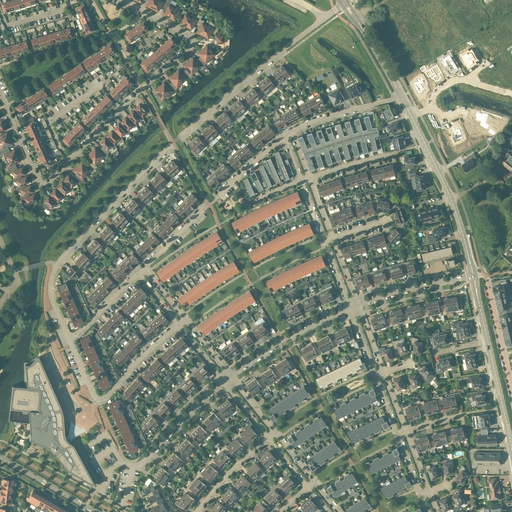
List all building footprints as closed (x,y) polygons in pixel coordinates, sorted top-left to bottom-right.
[(152,8),(156,0),(149,0),(147,5),(146,6),(150,8),(150,7),(152,8)] [(161,6),(163,7),(167,1),(164,0),(160,0),(160,1),(158,0),(156,0),(152,8),(154,9),(153,10),(157,12),(160,6),(161,6)] [(164,14),(163,15),(166,17),(167,16),(169,17),(174,8),(175,6),(176,3),(171,0),(170,0),(167,0),(167,1),(163,7),(166,9),(164,14)] [(78,13),(86,10),(84,5),(76,8),(78,13)] [(178,7),(175,6),(174,8),(169,17),(171,18),(170,19),(174,21),(177,15),(178,15),(180,16),(183,10),(184,8),(182,7),(180,8),(178,7)] [(86,10),(78,13),(80,18),(88,15),(86,10)] [(188,13),(183,10),(180,16),(183,17),(183,18),(180,24),(183,26),(184,25),(186,26),(192,15),(188,13)] [(80,18),(78,19),(80,24),(82,23),(90,20),(91,19),(90,16),(89,16),(88,15),(80,18)] [(197,25),(200,19),(192,15),(186,26),(187,27),(187,28),(190,30),(194,24),(197,25)] [(202,35),(207,26),(204,24),(205,22),(200,19),(197,25),(199,26),(200,27),(197,32),(197,33),(200,35),(200,34),(202,35)] [(90,20),(82,23),(84,28),(92,24),(90,20)] [(207,26),(202,35),(204,36),(204,37),(207,39),(208,38),(210,33),(211,33),(215,34),(216,32),(217,32),(217,33),(218,29),(214,26),(215,25),(210,20),(207,26)] [(143,23),(138,26),(143,33),(148,30),(147,28),(148,27),(148,26),(148,25),(147,25),(147,24),(146,24),(145,24),(144,24),(144,25),(143,23)] [(92,24),(84,28),(87,33),(89,32),(89,33),(90,33),(91,33),(92,33),(92,32),(93,32),(93,31),(92,31),(95,30),(92,24)] [(138,26),(134,29),(139,36),(143,33),(138,26)] [(64,30),(67,38),(72,37),(70,28),(64,30)] [(134,29),(129,32),(134,39),(139,36),(134,29)] [(129,32),(125,35),(126,37),(125,37),(125,38),(125,39),(125,40),(126,40),(127,41),(128,41),(128,40),(130,42),(134,39),(129,32)] [(171,37),(167,41),(172,48),(177,44),(171,37)] [(39,46),(37,38),(31,40),(34,48),(39,46)] [(477,42),(474,45),(478,51),(481,49),(483,52),(489,48),(490,49),(494,47),(494,45),(491,40),(490,40),(489,39),(479,45),(477,42)] [(20,43),(23,51),(28,50),(26,41),(20,43)] [(167,41),(162,45),(168,52),(172,48),(167,41)] [(17,53),(15,45),(9,46),(12,55),(17,53)] [(106,48),(110,55),(115,52),(110,45),(106,48)] [(158,49),(164,55),(168,52),(162,45),(158,49)] [(205,47),(202,49),(211,59),(214,54),(215,55),(219,52),(217,47),(216,47),(215,48),(213,46),(210,49),(207,45),(205,45),(205,47)] [(106,48),(101,51),(106,58),(107,60),(112,57),(111,56),(110,55),(106,48)] [(158,49),(154,53),(159,59),(164,55),(158,49)] [(200,51),(198,51),(198,53),(201,56),(201,57),(198,59),(205,66),(206,67),(206,66),(205,65),(207,63),(206,62),(206,61),(211,59),(202,49),(200,51)] [(467,51),(462,55),(463,57),(462,58),(465,63),(467,63),(469,66),(472,64),(474,62),(473,60),(475,58),(476,59),(475,58),(478,56),(474,50),(472,52),(471,51),(468,53),(467,51)] [(101,51),(97,54),(101,61),(103,63),(107,60),(106,58),(101,51)] [(149,56),(155,63),(159,59),(154,53),(149,56)] [(97,54),(92,57),(97,64),(98,65),(99,65),(99,64),(98,63),(101,61),(97,54)] [(444,67),(447,65),(448,66),(448,65),(452,71),(454,69),(455,70),(458,68),(455,63),(456,63),(454,59),(453,60),(450,54),(444,58),(443,56),(440,59),(444,67)] [(149,56),(145,60),(151,67),(155,63),(149,56)] [(97,64),(92,57),(88,60),(92,67),(94,69),(99,66),(97,64)] [(190,59),(188,61),(196,71),(200,67),(201,67),(201,68),(203,66),(204,67),(205,66),(198,59),(196,61),(195,61),(192,57),(192,58),(191,57),(190,59)] [(88,60),(83,63),(88,70),(89,72),(94,69),(92,67),(88,60)] [(145,60),(141,64),(142,66),(142,67),(141,67),(141,68),(142,68),(142,69),(143,69),(144,69),(145,69),(146,71),(151,67),(145,60)] [(186,63),(183,64),(184,65),(183,65),(186,69),(184,71),(189,78),(190,79),(193,76),(191,74),(196,71),(188,61),(186,63)] [(80,64),(76,67),(81,75),(82,77),(88,73),(82,65),(81,65),(80,64)] [(286,69),(283,66),(282,67),(281,66),(277,68),(286,79),(290,76),(292,74),(293,75),(297,73),(291,65),(286,69)] [(437,65),(425,72),(428,77),(430,76),(432,79),(433,78),(435,82),(437,81),(437,82),(440,80),(440,79),(441,78),(439,74),(442,73),(437,65)] [(76,67),(71,70),(76,78),(81,75),(76,67)] [(342,73),(339,67),(332,71),(336,76),(342,73)] [(274,73),(277,77),(277,78),(275,80),(279,85),(286,79),(277,68),(274,71),(275,72),(274,73)] [(507,69),(502,73),(504,75),(498,79),(501,83),(503,84),(506,82),(507,84),(511,81),(510,79),(511,78),(508,72),(509,72),(507,69)] [(71,70),(67,73),(72,81),(76,78),(71,70)] [(176,72),(174,74),(182,84),(185,79),(186,80),(187,80),(189,78),(184,71),(182,73),(181,73),(178,70),(177,70),(176,72)] [(67,73),(62,76),(67,84),(72,81),(67,73)] [(171,76),(169,76),(169,78),(172,81),(172,82),(170,84),(175,90),(178,88),(178,87),(177,86),(182,84),(174,74),(171,76)] [(124,75),(120,79),(122,81),(128,87),(132,83),(131,82),(131,81),(132,81),(132,80),(131,79),(131,78),(130,78),(129,78),(128,78),(127,77),(126,77),(124,75)] [(62,76),(58,79),(63,87),(67,84),(62,76)] [(418,81),(413,84),(418,93),(419,93),(419,94),(422,92),(423,91),(422,91),(425,89),(422,84),(425,82),(422,76),(417,79),(418,81)] [(272,81),(269,77),(267,78),(266,77),(263,80),(272,91),(279,85),(275,80),(273,81),(272,81)] [(58,79),(53,82),(60,92),(64,89),(63,87),(58,79)] [(259,85),(262,88),(262,89),(260,91),(265,96),(272,91),(263,80),(259,83),(260,84),(259,85)] [(118,85),(124,91),(128,87),(122,81),(118,85)] [(49,85),(52,91),(50,92),(54,97),(56,95),(55,95),(60,92),(53,82),(49,85)] [(162,84),(159,86),(168,96),(171,91),(172,92),(172,93),(175,90),(170,84),(168,86),(167,86),(164,82),(164,83),(162,82),(162,84)] [(359,82),(347,89),(352,98),(364,91),(359,82)] [(336,85),(337,87),(328,93),(329,94),(334,105),(340,102),(344,100),(344,99),(339,90),(342,88),(339,83),(336,85)] [(124,91),(118,85),(114,89),(120,95),(124,91)] [(157,88),(155,89),(155,90),(158,94),(155,96),(161,103),(164,100),(163,100),(163,99),(168,96),(159,86),(157,88)] [(39,92),(43,99),(48,96),(43,89),(39,92)] [(120,95),(114,89),(110,93),(116,99),(120,95)] [(260,91),(258,93),(257,92),(254,89),(253,90),(252,89),(249,91),(258,102),(265,96),(260,91)] [(249,91),(245,94),(246,95),(245,96),(248,100),(248,101),(246,103),(251,108),(258,102),(249,91)] [(39,92),(34,95),(40,104),(45,101),(43,99),(39,92)] [(319,94),(314,97),(320,107),(325,104),(323,100),(324,99),(323,96),(321,97),(319,94)] [(34,95),(30,98),(36,107),(40,104),(34,95)] [(102,100),(108,106),(113,102),(106,96),(102,100)] [(314,97),(309,99),(315,109),(320,107),(314,97)] [(30,98),(25,101),(31,110),(36,107),(30,98)] [(303,99),(297,102),(299,105),(304,115),(310,112),(304,102),(303,99)] [(309,99),(304,102),(310,112),(315,109),(309,99)] [(108,106),(102,100),(98,104),(104,110),(108,106)] [(246,103),(244,104),(243,104),(240,100),(239,101),(238,100),(235,103),(244,114),(248,110),(251,108),(246,103)] [(25,101),(21,104),(25,111),(27,113),(31,110),(25,101)] [(231,108),(234,112),(234,113),(232,115),(237,120),(239,118),(238,116),(242,113),(243,114),(244,114),(235,103),(231,106),(232,107),(231,108)] [(21,104),(16,107),(17,109),(17,110),(16,110),(16,111),(16,112),(17,112),(17,113),(18,113),(19,113),(19,112),(21,114),(25,111),(21,104)] [(104,110),(98,104),(94,108),(100,114),(104,110)] [(137,106),(135,109),(139,112),(142,116),(143,115),(147,114),(151,113),(152,114),(148,106),(147,106),(148,106),(147,107),(146,106),(144,108),(143,108),(142,107),(140,104),(139,105),(138,104),(137,106)] [(381,109),(386,120),(395,116),(391,108),(389,109),(387,104),(377,106),(378,110),(381,109)] [(100,114),(94,108),(90,112),(96,118),(100,114)] [(290,110),(289,110),(295,120),(300,117),(296,109),(291,112),(290,110)] [(289,110),(284,113),(290,123),(295,120),(289,110)] [(131,113),(128,115),(132,119),(135,122),(136,122),(140,120),(140,121),(144,119),(143,115),(142,116),(139,112),(137,114),(136,114),(133,111),(132,111),(131,111),(131,113)] [(96,118),(90,112),(86,116),(92,122),(96,118)] [(224,112),(221,115),(230,126),(235,121),(236,123),(238,121),(237,120),(232,115),(230,116),(229,116),(226,112),(225,113),(224,112)] [(477,112),(476,116),(477,117),(476,119),(481,121),(480,125),(487,129),(489,125),(486,123),(489,114),(484,113),(484,114),(477,112)] [(284,113),(279,116),(285,126),(290,123),(284,113)] [(218,119),(217,120),(220,124),(220,125),(218,127),(223,132),(225,130),(226,131),(231,127),(230,126),(221,115),(217,118),(218,119)] [(368,130),(369,134),(378,131),(377,127),(372,128),(370,121),(375,119),(374,116),(369,117),(369,115),(364,116),(364,118),(365,118),(366,122),(368,130)] [(92,122),(86,116),(82,120),(88,126),(92,122)] [(276,121),(273,123),(276,128),(279,126),(280,128),(285,126),(279,116),(274,119),(276,121)] [(123,120),(121,122),(125,126),(128,129),(133,127),(137,126),(136,122),(135,122),(132,119),(130,121),(129,121),(126,118),(125,118),(124,118),(123,120)] [(359,118),(354,119),(355,121),(356,124),(358,132),(359,136),(369,134),(368,130),(365,130),(363,131),(361,123),(366,122),(365,118),(364,118),(360,119),(359,118)] [(350,120),(345,122),(345,123),(346,123),(347,127),(349,135),(350,139),(359,136),(358,132),(354,133),(352,126),(353,125),(356,124),(355,121),(350,122),(350,120)] [(28,130),(36,127),(33,121),(25,125),(28,130)] [(77,121),(73,125),(75,127),(81,133),(85,129),(79,123),(77,121)] [(398,122),(387,126),(389,132),(391,131),(392,133),(397,131),(396,130),(400,128),(400,127),(400,126),(400,123),(399,123),(398,122)] [(340,123),(335,124),(336,126),(337,130),(339,137),(341,141),(350,139),(349,135),(345,136),(342,128),(344,128),(347,127),(346,123),(345,123),(341,125),(340,123)] [(469,125),(468,123),(464,125),(469,135),(475,132),(476,134),(479,132),(476,127),(473,128),(471,124),(469,125)] [(215,128),(212,125),(211,126),(210,124),(207,127),(216,138),(223,132),(218,127),(216,128),(215,128)] [(268,124),(263,128),(271,137),(275,133),(274,132),(276,130),(273,125),(270,127),(268,124)] [(116,127),(114,129),(118,133),(121,136),(126,134),(130,133),(128,129),(125,126),(123,128),(122,128),(119,125),(118,125),(117,125),(116,127)] [(331,126),(326,127),(326,129),(327,129),(328,133),(330,140),(332,144),(341,141),(339,137),(335,139),(333,131),(337,130),(336,126),(331,128),(331,126)] [(455,127),(451,129),(455,136),(452,137),(455,143),(458,141),(457,140),(463,137),(461,133),(462,133),(460,129),(459,129),(458,126),(455,128),(455,127)] [(30,135),(38,132),(36,127),(28,130),(30,135)] [(81,133),(75,127),(71,131),(77,137),(81,133)] [(204,132),(203,132),(206,136),(206,137),(205,139),(209,144),(212,147),(213,146),(211,143),(215,138),(216,138),(207,127),(203,130),(204,132)] [(263,128),(259,132),(266,140),(271,137),(263,128)] [(321,129),(316,131),(317,132),(319,136),(321,143),(322,147),(332,144),(330,140),(326,141),(323,134),(328,133),(327,129),(326,129),(322,131),(321,129)] [(0,131),(0,141),(9,138),(8,135),(8,133),(7,133),(7,132),(3,134),(2,134),(1,131),(0,131)] [(77,137),(71,131),(67,135),(73,141),(77,137)] [(110,133),(107,136),(111,139),(114,143),(114,142),(119,141),(123,140),(121,136),(118,133),(116,135),(115,135),(112,131),(111,132),(110,131),(110,133)] [(378,131),(369,134),(373,149),(372,149),(373,151),(378,150),(377,148),(382,147),(381,143),(376,144),(375,137),(379,136),(378,131)] [(32,140),(40,137),(38,132),(30,135),(32,140)] [(259,132),(255,135),(262,144),(266,140),(259,132)] [(312,132),(307,134),(308,136),(309,139),(312,146),(313,151),(322,147),(321,143),(316,145),(314,137),(317,137),(319,136),(317,132),(313,134),(312,132)] [(452,146),(454,144),(452,139),(449,141),(445,132),(441,134),(442,135),(438,136),(440,140),(442,144),(444,148),(451,144),(452,146)] [(65,134),(61,138),(62,139),(64,141),(64,142),(64,143),(64,144),(65,144),(65,145),(66,145),(67,145),(67,144),(69,145),(73,141),(67,135),(65,134)] [(369,134),(359,136),(361,141),(363,148),(363,152),(364,154),(369,152),(368,150),(372,149),(373,149),(372,146),(367,147),(366,140),(370,138),(369,134)] [(262,144),(255,135),(250,139),(257,148),(262,144)] [(303,135),(298,137),(304,154),(313,151),(312,146),(307,148),(305,141),(307,140),(309,139),(308,136),(303,137),(303,135)] [(359,136),(350,139),(351,143),(353,151),(354,154),(355,156),(360,155),(359,153),(363,152),(363,148),(358,149),(356,142),(361,141),(359,136)] [(406,147),(405,143),(405,140),(404,140),(403,136),(393,139),(395,150),(406,147)] [(35,146),(43,142),(40,137),(32,140),(35,146)] [(202,150),(209,144),(205,139),(203,140),(202,140),(198,137),(197,138),(196,137),(193,140),(202,150)] [(9,138),(0,141),(0,146),(1,147),(0,148),(0,152),(8,149),(7,146),(8,145),(12,143),(11,143),(12,142),(10,141),(9,138)] [(102,140),(100,143),(104,146),(101,149),(107,154),(109,152),(108,149),(112,148),(116,147),(114,142),(114,143),(111,139),(109,141),(108,141),(105,138),(104,138),(103,138),(102,140)] [(350,139),(341,141),(342,146),(344,153),(346,157),(345,157),(346,159),(351,157),(350,155),(354,154),(353,151),(349,152),(347,145),(351,143),(350,139)] [(193,140),(190,143),(191,144),(190,145),(193,148),(193,149),(191,151),(196,156),(202,150),(193,140)] [(241,147),(248,156),(253,152),(251,150),(253,148),(252,146),(249,144),(248,141),(245,144),(246,145),(242,149),(241,147)] [(341,141),(332,144),(333,149),(335,156),(337,160),(336,160),(337,162),(342,160),(341,158),(345,157),(346,157),(344,153),(340,155),(338,147),(342,146),(341,141)] [(37,151),(45,147),(43,142),(35,146),(37,151)] [(487,142),(476,148),(479,153),(490,147),(487,142)] [(332,144),(322,147),(324,152),(326,159),(328,163),(328,165),(333,163),(332,161),(336,160),(337,160),(335,156),(331,157),(329,150),(332,149),(333,149),(332,144)] [(39,156),(47,153),(45,147),(37,151),(39,156)] [(241,147),(236,151),(244,160),(248,156),(241,147)] [(322,147),(313,151),(315,155),(318,162),(319,166),(319,168),(324,166),(324,164),(328,163),(326,159),(322,160),(320,153),(324,152),(322,147)] [(95,148),(91,152),(101,162),(103,156),(104,157),(105,158),(108,155),(107,154),(101,149),(99,151),(98,151),(95,148)] [(8,149),(0,152),(0,153),(1,156),(3,155),(4,155),(5,161),(17,155),(16,153),(16,150),(15,150),(14,150),(10,152),(10,151),(8,149)] [(236,151),(232,155),(240,163),(244,160),(236,151)] [(266,159),(269,167),(278,163),(283,161),(279,151),(274,153),(276,157),(271,159),(271,157),(266,159)] [(313,151),(304,154),(311,171),(316,169),(315,167),(319,166),(318,162),(313,164),(311,157),(315,155),(313,151)] [(88,163),(94,168),(95,169),(97,167),(96,165),(95,164),(101,162),(91,152),(86,157),(90,160),(90,161),(88,163)] [(511,155),(507,152),(505,155),(507,157),(502,163),(511,171),(511,170),(511,155)] [(42,161),(50,158),(47,153),(39,156),(42,161)] [(466,172),(477,165),(474,161),(477,159),(473,153),(463,159),(465,162),(462,165),(466,172)] [(17,155),(5,161),(8,165),(7,166),(8,169),(16,166),(15,164),(15,163),(19,161),(20,160),(18,158),(17,155)] [(50,158),(42,161),(44,167),(46,166),(47,167),(48,167),(49,167),(49,166),(50,166),(50,165),(50,164),(52,163),(51,161),(56,158),(55,155),(50,158)] [(240,163),(232,155),(228,159),(235,167),(240,163)] [(402,166),(403,170),(410,168),(410,165),(417,164),(415,157),(409,158),(408,156),(404,157),(406,165),(402,166)] [(289,163),(288,159),(283,161),(278,163),(284,178),(285,180),(290,178),(289,176),(294,174),(292,171),(288,173),(285,165),(289,163)] [(171,161),(167,164),(177,174),(184,168),(179,162),(177,164),(176,164),(173,161),(172,162),(171,161)] [(80,164),(77,166),(87,175),(90,170),(91,171),(94,168),(88,163),(86,165),(85,165),(82,162),(81,162),(80,162),(80,164)] [(223,163),(219,167),(226,175),(231,171),(230,170),(231,169),(228,165),(226,166),(223,163)] [(269,167),(273,177),(274,177),(276,182),(275,182),(276,184),(281,182),(280,180),(284,178),(278,163),(269,167)] [(167,173),(166,175),(171,180),(177,174),(167,164),(164,167),(165,168),(164,169),(167,172),(167,173)] [(258,166),(265,181),(267,185),(267,186),(268,187),(272,185),(271,183),(275,182),(276,182),(274,177),(273,177),(269,178),(262,164),(258,166)] [(393,165),(387,166),(390,177),(395,176),(393,165)] [(9,170),(8,171),(11,173),(15,176),(15,177),(20,175),(25,173),(23,170),(23,168),(22,168),(22,167),(18,169),(17,169),(16,166),(8,169),(9,170)] [(75,168),(73,169),(74,170),(73,170),(76,173),(77,174),(75,176),(78,180),(79,179),(80,183),(83,179),(82,177),(87,175),(77,166),(75,168)] [(219,167),(214,171),(222,179),(226,175),(219,167)] [(379,180),(377,169),(371,170),(374,181),(379,180)] [(417,191),(426,189),(423,175),(417,176),(416,175),(418,175),(417,170),(408,172),(409,177),(415,176),(415,177),(414,177),(416,184),(413,184),(414,189),(417,188),(417,191)] [(218,183),(222,179),(214,171),(210,175),(218,183)] [(255,182),(256,185),(256,184),(258,189),(258,190),(259,191),(264,189),(263,187),(267,186),(267,185),(265,181),(261,183),(255,171),(250,173),(255,182)] [(366,171),(361,173),(364,184),(364,182),(369,180),(366,171)] [(157,173),(154,177),(164,187),(171,180),(166,175),(164,177),(163,177),(159,173),(158,174),(157,173)] [(361,173),(356,174),(359,185),(364,184),(361,173)] [(356,174),(351,176),(354,187),(353,185),(358,183),(359,185),(356,174)] [(15,176),(12,180),(15,182),(19,185),(19,186),(24,184),(28,182),(27,179),(27,177),(26,177),(26,176),(22,178),(21,178),(20,175),(15,177),(15,176)] [(66,178),(64,180),(68,184),(71,187),(72,186),(76,185),(77,185),(80,183),(79,179),(78,180),(75,176),(73,179),(72,178),(68,175),(68,176),(67,175),(66,178)] [(218,183),(210,175),(206,179),(208,181),(207,182),(209,185),(210,184),(213,187),(218,183)] [(354,187),(351,176),(345,177),(348,188),(354,187)] [(154,186),(152,188),(158,193),(164,187),(154,177),(151,180),(152,181),(151,182),(154,185),(154,186)] [(248,178),(243,180),(248,190),(247,190),(248,194),(249,194),(250,196),(255,193),(254,191),(258,190),(258,189),(256,184),(256,185),(255,182),(251,184),(248,178)] [(340,179),(335,181),(338,190),(343,188),(340,179)] [(333,191),(338,190),(335,181),(330,183),(334,193),(333,191)] [(60,185),(57,187),(61,191),(65,194),(65,193),(70,192),(73,190),(72,186),(71,187),(68,184),(66,186),(65,186),(62,183),(61,183),(60,182),(60,185)] [(330,183),(325,184),(328,195),(334,193),(330,183)] [(19,185),(16,189),(19,191),(23,194),(23,195),(28,193),(32,191),(31,188),(31,186),(30,186),(30,185),(26,187),(25,187),(24,184),(19,186),(19,185)] [(328,195),(325,184),(319,186),(321,190),(319,191),(320,194),(322,194),(323,197),(328,195)] [(144,186),(141,189),(151,200),(158,193),(152,188),(151,190),(150,190),(146,186),(145,187),(144,186)] [(139,194),(138,195),(141,198),(141,199),(140,201),(145,206),(151,200),(141,189),(138,193),(139,194)] [(53,192),(51,194),(54,198),(58,201),(58,200),(63,199),(67,197),(65,193),(65,194),(61,191),(59,193),(58,193),(55,190),(54,190),(53,192)] [(23,194),(20,198),(23,200),(27,203),(27,204),(28,203),(33,207),(36,203),(35,200),(36,200),(35,197),(35,194),(34,194),(30,196),(29,195),(28,193),(23,195),(23,194)] [(302,196),(300,197),(298,193),(295,194),(295,193),(293,194),(293,195),(292,195),(296,204),(304,201),(302,196)] [(189,198),(195,205),(199,201),(196,198),(197,196),(195,194),(193,195),(193,194),(189,198)] [(290,206),(296,204),(292,195),(290,196),(290,195),(288,196),(288,197),(287,197),(290,206)] [(45,202),(43,204),(45,209),(50,207),(51,208),(52,208),(56,206),(60,204),(58,200),(58,201),(54,198),(52,200),(51,200),(48,197),(47,197),(46,199),(44,201),(45,202)] [(183,201),(191,209),(195,205),(189,198),(187,197),(183,201)] [(282,199),(286,208),(290,206),(287,197),(285,198),(285,197),(283,198),(283,199),(282,199)] [(372,200),(371,200),(374,209),(377,207),(383,208),(384,197),(384,199),(379,198),(372,201),(372,200)] [(390,198),(384,197),(383,208),(389,209),(391,211),(396,204),(390,200),(390,198)] [(131,199),(128,203),(138,212),(137,211),(141,207),(142,208),(145,206),(140,201),(138,203),(137,203),(133,199),(132,200),(131,199)] [(281,210),(286,208),(282,199),(280,200),(280,199),(278,200),(278,201),(277,202),(281,210)] [(371,200),(366,202),(369,213),(375,211),(374,209),(371,200)] [(179,205),(187,213),(191,209),(183,201),(179,205)] [(276,213),(281,210),(277,202),(275,202),(273,203),(272,204),(276,213)] [(361,203),(361,204),(364,214),(369,213),(366,202),(367,204),(362,205),(361,203)] [(396,204),(391,211),(393,212),(395,218),(403,215),(402,209),(398,206),(398,205),(398,202),(396,204)] [(128,203),(125,206),(126,207),(125,208),(128,211),(129,212),(127,214),(132,219),(133,220),(134,219),(133,218),(138,212),(128,203)] [(271,215),(276,213),(272,204),(270,205),(270,204),(268,205),(268,206),(266,206),(271,215)] [(364,214),(361,204),(356,205),(359,216),(364,214)] [(179,205),(175,209),(182,217),(187,213),(179,205)] [(266,217),(271,215),(266,206),(265,207),(265,206),(263,207),(263,208),(262,209),(266,217)] [(422,220),(441,216),(438,206),(420,211),(422,220)] [(350,207),(345,209),(349,219),(354,217),(350,207)] [(261,220),(266,217),(262,209),(260,209),(258,210),(257,211),(261,220)] [(344,221),(349,219),(345,209),(346,210),(341,212),(340,210),(344,221)] [(340,210),(335,212),(339,223),(344,221),(340,210)] [(256,222),(261,220),(257,211),(255,212),(255,211),(253,212),(253,213),(252,213),(256,222)] [(339,223),(335,212),(330,214),(331,217),(329,217),(330,221),(332,220),(333,225),(339,223)] [(118,213),(115,216),(126,226),(132,219),(127,214),(125,216),(124,216),(121,213),(119,214),(118,213)] [(179,221),(171,213),(167,217),(175,225),(179,221)] [(251,224),(256,222),(252,213),(251,214),(250,213),(248,215),(247,216),(251,224)] [(405,220),(403,215),(395,218),(397,223),(396,226),(404,227),(405,220)] [(116,226),(114,227),(120,232),(126,226),(115,216),(112,219),(113,220),(112,221),(116,225),(116,226)] [(247,227),(251,224),(247,216),(246,217),(245,216),(243,217),(243,218),(242,219),(247,227)] [(171,229),(175,225),(167,217),(168,218),(164,222),(171,229)] [(239,220),(238,221),(242,229),(247,227),(242,219),(241,219),(240,219),(238,220),(239,220)] [(233,229),(235,233),(242,229),(238,221),(236,222),(236,221),(233,222),(234,223),(233,224),(235,228),(233,229)] [(159,225),(166,233),(171,229),(164,222),(160,226),(159,225)] [(307,235),(313,232),(311,228),(314,227),(312,222),(304,226),(307,235)] [(162,237),(166,233),(159,225),(154,229),(162,237)] [(106,226),(103,229),(113,239),(120,232),(114,227),(113,229),(111,229),(108,226),(107,227),(106,226)] [(304,226),(299,228),(302,237),(307,235),(304,226)] [(402,235),(404,227),(396,226),(395,228),(391,232),(398,239),(402,235)] [(447,234),(448,233),(447,230),(446,230),(445,227),(433,230),(434,234),(427,236),(428,243),(438,241),(437,237),(447,234)] [(302,237),(299,228),(293,230),(297,239),(302,237)] [(103,229),(100,233),(101,234),(100,235),(103,238),(103,239),(102,241),(107,246),(113,239),(103,229)] [(293,230),(288,233),(292,241),(297,239),(293,230)] [(159,240),(156,237),(151,232),(147,237),(148,238),(155,245),(158,241),(159,240)] [(394,243),(398,239),(391,232),(388,236),(385,237),(384,237),(387,245),(394,243)] [(219,237),(217,233),(216,233),(215,233),(213,234),(214,235),(211,236),(216,244),(223,240),(221,236),(219,237)] [(292,241),(288,233),(284,235),(288,243),(292,241)] [(209,237),(207,239),(211,247),(216,244),(211,236),(211,235),(209,237)] [(284,235),(279,237),(283,246),(288,243),(284,235)] [(384,235),(378,237),(382,247),(387,246),(387,245),(384,237),(385,237),(384,235)] [(283,246),(279,237),(274,239),(278,248),(283,246)] [(376,249),(382,247),(378,237),(373,238),(376,249)] [(155,245),(148,238),(144,242),(150,249),(155,245)] [(211,247),(207,239),(206,239),(206,238),(204,240),(202,242),(207,250),(211,247)] [(376,249),(373,238),(368,240),(370,249),(376,247),(376,249)] [(93,239),(90,243),(101,253),(107,246),(102,241),(100,243),(99,243),(95,239),(94,240),(93,239)] [(274,239),(268,242),(273,251),(278,248),(274,239)] [(200,243),(197,245),(202,253),(207,250),(202,242),(201,241),(199,243),(200,243)] [(363,241),(358,243),(361,254),(367,252),(363,241)] [(150,249),(144,242),(140,246),(146,252),(150,249)] [(273,251),(268,242),(264,245),(268,253),(273,251)] [(90,243),(87,246),(88,247),(87,248),(91,251),(91,252),(89,254),(95,259),(101,253),(90,243)] [(358,243),(353,245),(356,253),(361,252),(361,254),(358,243)] [(202,253),(197,245),(197,244),(195,245),(195,246),(193,248),(198,256),(202,253)] [(264,245),(259,247),(263,255),(268,253),(264,245)] [(353,245),(348,246),(351,257),(351,255),(356,253),(353,245)] [(146,252),(140,246),(136,250),(142,257),(146,252)] [(344,253),(342,253),(343,256),(345,256),(346,259),(351,257),(348,246),(342,248),(344,253)] [(191,249),(188,251),(193,259),(198,256),(193,248),(192,247),(190,248),(191,249)] [(263,255),(259,247),(254,250),(258,258),(263,255)] [(189,262),(193,259),(188,251),(187,250),(185,252),(186,252),(183,254),(189,262)] [(247,253),(249,258),(252,256),(254,260),(258,258),(254,250),(247,253)] [(425,252),(422,253),(423,261),(430,260),(428,252),(427,250),(424,251),(425,252)] [(81,253),(78,257),(89,266),(95,259),(89,254),(88,256),(87,256),(83,253),(82,254),(81,253)] [(127,256),(135,264),(139,260),(132,253),(128,257),(127,256)] [(181,255),(179,257),(185,265),(189,262),(183,254),(183,253),(181,255)] [(135,264),(127,256),(123,260),(130,268),(135,264)] [(180,268),(185,265),(179,257),(178,256),(176,258),(177,258),(174,260),(180,268)] [(320,267),(328,264),(326,260),(324,261),(322,256),(316,259),(320,267)] [(78,257),(75,260),(76,261),(75,262),(79,265),(79,266),(77,268),(83,273),(89,266),(78,257)] [(456,265),(454,258),(445,261),(445,264),(447,263),(447,267),(456,265)] [(316,259),(311,261),(315,269),(320,267),(316,259)] [(126,272),(130,268),(123,260),(119,264),(126,272)] [(172,262),(170,263),(176,271),(180,268),(174,260),(172,261),(172,262)] [(232,262),(228,264),(233,272),(238,270),(235,266),(237,264),(235,260),(232,262)] [(413,260),(403,262),(405,268),(408,267),(409,274),(411,273),(411,275),(415,274),(415,272),(416,272),(415,269),(416,269),(415,265),(414,265),(413,260)] [(306,263),(310,272),(315,269),(311,261),(306,263)] [(398,278),(402,277),(402,275),(404,275),(402,269),(405,268),(403,262),(395,265),(398,277),(398,278)] [(171,274),(176,271),(170,263),(169,263),(167,264),(168,265),(166,266),(171,274)] [(306,263),(301,265),(305,274),(310,272),(306,263)] [(119,264),(114,268),(122,276),(126,272),(119,264)] [(223,267),(228,275),(233,272),(228,264),(228,265),(226,266),(223,267)] [(296,268),(300,276),(305,274),(301,265),(296,268)] [(389,266),(386,267),(388,273),(391,272),(393,278),(394,278),(394,279),(398,278),(398,277),(395,265),(389,266)] [(163,268),(161,270),(167,277),(171,274),(166,266),(165,267),(165,266),(163,267),(163,268)] [(76,280),(83,273),(77,268),(76,270),(75,270),(71,267),(70,268),(69,267),(66,270),(67,271),(76,280)] [(221,269),(219,270),(224,278),(228,275),(223,267),(221,269)] [(386,267),(378,270),(382,283),(386,281),(385,280),(387,280),(385,274),(388,273),(386,267)] [(114,268),(110,272),(118,280),(122,276),(114,268)] [(296,268),(291,270),(295,279),(300,276),(296,268)] [(160,277),(158,278),(161,282),(167,277),(161,270),(161,269),(159,271),(157,273),(160,277)] [(216,272),(214,273),(219,281),(224,278),(219,270),(218,270),(216,272)] [(286,273),(290,281),(295,279),(291,270),(286,273)] [(371,278),(374,277),(376,283),(377,283),(378,284),(382,283),(378,270),(369,272),(371,278)] [(369,272),(366,273),(361,275),(365,287),(369,285),(370,285),(368,279),(371,278),(369,272)] [(211,275),(209,276),(215,284),(219,281),(214,273),(213,274),(211,275)] [(286,273),(281,275),(285,283),(290,281),(286,273)] [(281,286),(285,283),(281,275),(276,277),(281,286)] [(361,275),(353,278),(355,284),(357,283),(360,289),(361,288),(361,289),(365,288),(365,287),(361,275)] [(107,276),(103,280),(110,288),(115,284),(114,284),(116,282),(113,279),(111,280),(107,276)] [(207,278),(205,279),(210,287),(215,284),(209,276),(209,277),(207,278)] [(276,277),(271,280),(276,288),(281,286),(276,277)] [(202,281),(200,282),(206,290),(210,287),(205,279),(204,280),(202,281)] [(110,288),(103,280),(98,284),(106,292),(110,288)] [(267,282),(269,287),(267,288),(269,292),(276,288),(271,280),(267,282)] [(67,281),(57,286),(59,291),(69,287),(67,281)] [(507,284),(506,281),(500,282),(501,285),(494,287),(495,293),(506,290),(505,285),(507,284)] [(198,284),(196,286),(201,293),(206,290),(200,282),(200,283),(198,284)] [(106,292),(98,284),(94,288),(102,296),(106,292)] [(193,287),(191,289),(197,296),(201,293),(196,286),(195,286),(193,287)] [(332,286),(323,290),(329,302),(333,301),(332,299),(334,299),(331,293),(334,292),(332,286)] [(69,287),(59,291),(61,296),(70,292),(68,288),(69,287)] [(102,296),(94,288),(90,292),(98,300),(102,296)] [(137,292),(145,300),(149,296),(146,294),(148,292),(145,290),(144,291),(141,288),(137,292)] [(189,291),(187,292),(192,300),(197,296),(191,289),(189,291)] [(323,290),(318,292),(315,293),(318,299),(321,297),(323,303),(324,303),(325,304),(329,302),(323,290)] [(495,293),(497,298),(508,296),(508,295),(507,296),(506,290),(495,293)] [(70,292),(61,296),(63,301),(72,297),(70,292)] [(91,301),(94,304),(98,300),(90,292),(86,296),(88,298),(87,300),(89,302),(91,301)] [(133,296),(141,304),(145,300),(137,292),(133,296)] [(188,303),(192,300),(187,292),(182,295),(188,303)] [(254,295),(253,296),(250,292),(245,295),(250,303),(257,299),(254,295)] [(312,295),(307,297),(313,308),(313,310),(317,308),(317,306),(318,306),(315,300),(318,299),(315,293),(312,295)] [(179,297),(176,300),(179,304),(181,302),(184,306),(188,303),(182,295),(179,297)] [(245,295),(240,298),(245,306),(250,303),(245,295)] [(129,300),(137,308),(141,304),(133,296),(129,300)] [(450,297),(453,311),(462,310),(461,304),(458,304),(457,298),(456,298),(456,296),(450,297)] [(509,298),(508,296),(497,298),(498,304),(510,301),(509,298)] [(74,302),(72,297),(63,301),(65,306),(74,302)] [(302,300),(299,301),(302,306),(305,305),(307,311),(309,310),(313,308),(307,297),(302,300)] [(445,306),(442,307),(444,315),(447,314),(447,312),(453,311),(450,297),(445,298),(445,300),(444,300),(445,306)] [(241,309),(245,306),(240,298),(235,301),(241,309)] [(125,303),(133,311),(137,308),(129,300),(125,303)] [(437,300),(432,301),(434,313),(434,315),(440,313),(441,315),(444,315),(442,307),(439,307),(438,301),(437,302),(437,300)] [(235,301),(230,304),(236,312),(241,309),(235,301)] [(299,301),(296,302),(291,305),(298,317),(301,315),(301,314),(302,313),(299,308),(302,306),(299,301)] [(428,314),(434,313),(432,301),(426,302),(427,304),(426,304),(427,310),(424,310),(425,317),(429,316),(428,314)] [(511,306),(509,307),(507,302),(510,301),(498,304),(499,310),(506,308),(507,311),(511,310),(511,306)] [(74,302),(65,306),(68,311),(76,307),(74,302)] [(122,308),(121,309),(123,312),(125,311),(129,315),(133,311),(125,303),(121,307),(122,308)] [(231,315),(236,312),(230,304),(226,307),(231,315)] [(418,304),(413,305),(417,319),(425,317),(424,310),(421,311),(420,305),(419,306),(418,304)] [(291,305),(284,309),(286,314),(289,313),(292,318),(293,318),(294,319),(298,317),(291,305)] [(411,320),(417,319),(413,305),(408,306),(408,308),(409,314),(406,315),(408,323),(411,322),(411,320)] [(78,312),(76,307),(68,311),(70,316),(78,312)] [(226,307),(222,310),(227,318),(231,315),(226,307)] [(400,308),(395,310),(399,324),(405,322),(405,324),(408,323),(406,315),(403,316),(401,310),(400,310),(400,308)] [(223,321),(227,318),(222,310),(217,313),(223,321)] [(390,326),(399,324),(395,310),(390,311),(390,313),(389,314),(391,319),(388,320),(390,326)] [(511,310),(507,311),(508,314),(501,316),(502,322),(511,319),(511,316),(511,314),(511,313),(511,310)] [(114,315),(120,321),(124,317),(118,311),(114,315)] [(78,312),(70,316),(72,321),(81,317),(78,312)] [(161,312),(156,316),(164,324),(168,321),(165,317),(166,316),(164,313),(163,315),(161,312)] [(217,313),(212,316),(218,324),(223,321),(217,313)] [(382,314),(377,316),(381,327),(386,326),(387,327),(390,326),(388,320),(385,321),(383,315),(382,316),(382,314)] [(116,325),(120,321),(114,315),(110,318),(118,326),(116,325)] [(156,316),(152,319),(160,328),(164,324),(156,316)] [(213,328),(218,324),(212,316),(208,320),(213,328)] [(375,329),(381,327),(377,316),(372,317),(372,319),(371,319),(373,325),(370,326),(373,332),(376,331),(375,329)] [(83,322),(81,317),(72,321),(74,326),(83,322)] [(114,330),(118,326),(110,318),(106,322),(114,330)] [(152,319),(148,323),(156,331),(160,328),(152,319)] [(511,319),(502,322),(503,328),(511,325),(511,319)] [(208,320),(204,323),(209,330),(213,328),(208,320)] [(267,333),(268,332),(265,327),(268,325),(265,320),(257,325),(264,335),(267,333)] [(456,332),(469,329),(468,322),(462,324),(461,321),(453,323),(454,328),(456,328),(457,331),(456,332)] [(102,326),(110,334),(114,330),(106,322),(102,326)] [(144,326),(152,335),(156,331),(148,323),(149,325),(146,328),(144,326)] [(202,330),(201,331),(204,335),(209,330),(204,323),(200,326),(202,330)] [(255,333),(259,338),(260,337),(261,338),(264,336),(264,335),(257,325),(250,329),(253,334),(255,333)] [(504,333),(511,331),(511,325),(503,328),(504,333)] [(106,338),(110,334),(102,326),(98,330),(106,338)] [(147,339),(152,335),(144,326),(140,330),(147,339)] [(346,330),(345,328),(340,330),(345,341),(351,339),(352,342),(355,341),(352,334),(349,335),(347,329),(346,330)] [(242,334),(250,346),(253,343),(252,342),(254,341),(250,336),(253,334),(250,329),(242,334)] [(469,329),(456,332),(458,341),(467,339),(467,336),(471,336),(469,329)] [(338,340),(335,341),(337,347),(340,345),(340,344),(345,341),(340,330),(335,332),(336,334),(335,334),(338,340)] [(444,334),(440,335),(442,345),(449,344),(447,338),(450,337),(449,330),(443,331),(444,334)] [(435,346),(442,345),(440,335),(436,336),(435,333),(429,334),(431,343),(434,342),(435,346)] [(235,336),(233,337),(235,339),(238,344),(241,342),(244,348),(246,347),(246,348),(250,346),(242,334),(238,337),(236,338),(235,336)] [(82,344),(91,340),(88,335),(80,339),(82,344)] [(140,346),(144,342),(137,335),(133,339),(140,346)] [(328,335),(323,338),(328,349),(329,351),(335,348),(335,350),(338,348),(337,347),(335,341),(332,342),(329,337),(328,335)] [(422,346),(423,342),(417,342),(418,339),(412,337),(411,344),(414,345),(413,352),(421,353),(421,346),(422,346)] [(185,340),(184,341),(181,338),(177,341),(184,350),(188,346),(186,344),(188,343),(185,340)] [(323,352),(328,349),(323,338),(318,340),(319,342),(318,342),(321,348),(318,349),(321,355),(324,353),(323,352)] [(128,341),(136,350),(140,346),(133,339),(129,343),(128,341)] [(238,344),(235,339),(228,344),(236,356),(239,353),(238,352),(239,351),(236,346),(238,344)] [(93,345),(91,340),(82,344),(84,349),(93,345)] [(401,354),(408,352),(405,345),(406,345),(404,341),(399,343),(398,340),(392,342),(395,348),(398,347),(401,354)] [(124,345),(132,353),(136,350),(128,341),(124,345)] [(177,341),(173,345),(180,354),(184,350),(177,341)] [(221,350),(218,352),(221,356),(224,354),(226,353),(230,358),(231,357),(232,358),(236,356),(228,344),(227,345),(225,347),(220,350),(221,350)] [(311,344),(306,346),(313,359),(318,356),(319,358),(322,356),(321,355),(318,349),(315,351),(313,345),(312,346),(311,344)] [(95,350),(93,345),(84,349),(86,354),(95,350)] [(120,349),(128,357),(132,353),(124,345),(125,347),(122,350),(120,349)] [(176,357),(180,354),(173,345),(169,349),(176,357)] [(306,346),(301,349),(302,351),(301,351),(304,356),(302,358),(305,365),(306,364),(307,365),(309,364),(308,363),(307,362),(313,359),(306,346)] [(386,361),(393,358),(391,352),(392,352),(390,348),(385,350),(384,347),(378,348),(381,355),(384,354),(386,361)] [(116,353),(124,361),(128,357),(120,349),(116,353)] [(169,349),(164,352),(172,361),(176,357),(169,349)] [(97,355),(95,350),(86,354),(88,359),(97,355)] [(172,361),(164,352),(160,356),(168,364),(172,361)] [(465,359),(466,363),(476,360),(475,354),(469,355),(468,352),(461,354),(462,359),(465,359)] [(119,364),(120,365),(124,361),(116,353),(112,357),(117,361),(116,363),(118,365),(119,364)] [(99,360),(97,355),(88,359),(91,364),(99,360)] [(451,356),(445,357),(447,368),(451,367),(452,370),(457,368),(456,361),(453,362),(451,356)] [(60,406),(59,405),(38,357),(35,361),(30,364),(26,364),(27,387),(13,386),(9,421),(30,423),(31,436),(29,439),(48,447),(67,469),(95,485),(74,447),(73,446),(72,445),(72,444),(71,444),(70,443),(69,443),(64,441),(62,414),(62,412),(61,411),(61,409),(60,408),(60,406)] [(355,359),(359,369),(362,367),(362,369),(366,367),(364,362),(363,363),(360,357),(355,359)] [(438,359),(439,362),(436,362),(438,373),(444,371),(443,369),(447,368),(445,357),(438,359)] [(286,360),(285,358),(281,361),(287,372),(288,373),(293,370),(294,372),(297,370),(293,363),(290,365),(287,360),(286,360)] [(153,363),(160,371),(161,371),(159,370),(163,366),(157,359),(153,363)] [(359,369),(355,359),(350,362),(355,372),(357,371),(357,370),(359,369)] [(102,365),(99,360),(91,364),(93,369),(102,365)] [(473,371),(472,368),(478,367),(476,360),(466,363),(468,369),(466,370),(467,373),(473,371)] [(278,373),(281,378),(284,376),(283,375),(287,372),(281,361),(277,364),(278,365),(277,366),(280,371),(278,373)] [(355,372),(350,362),(345,364),(350,373),(352,372),(353,373),(355,372)] [(157,375),(160,371),(153,363),(149,367),(157,375)] [(201,365),(197,368),(205,378),(208,375),(209,374),(205,369),(208,367),(204,363),(201,365)] [(350,373),(345,364),(340,366),(345,377),(348,376),(347,374),(350,373)] [(104,370),(102,365),(93,369),(95,374),(104,370)] [(345,377),(340,366),(337,368),(335,369),(340,378),(342,377),(343,378),(345,377)] [(427,384),(429,381),(431,379),(429,377),(433,373),(430,370),(430,371),(425,366),(419,370),(425,376),(422,378),(427,384)] [(145,370),(153,379),(153,378),(151,377),(155,374),(156,375),(157,375),(149,367),(145,370)] [(194,379),(194,378),(197,377),(201,381),(202,380),(203,381),(206,379),(205,378),(197,368),(190,374),(194,379)] [(273,381),(272,381),(273,383),(281,378),(278,373),(275,374),(272,369),(271,370),(270,368),(266,371),(273,381)] [(340,378),(335,369),(330,371),(336,382),(338,381),(337,379),(340,378)] [(106,375),(104,370),(95,374),(97,379),(106,375)] [(149,383),(153,379),(145,370),(141,374),(149,383)] [(266,371),(261,374),(263,375),(262,376),(265,381),(263,383),(266,388),(267,389),(270,387),(274,384),(273,383),(272,381),(273,381),(266,371)] [(336,382),(330,371),(326,373),(330,383),(332,381),(333,383),(336,382)] [(330,383),(326,373),(321,376),(326,386),(328,385),(327,384),(330,383)] [(184,380),(192,389),(195,386),(196,385),(192,381),(194,379),(190,374),(188,376),(189,378),(188,379),(185,381),(184,380)] [(412,392),(414,390),(417,389),(416,386),(421,384),(419,380),(418,381),(416,374),(409,377),(412,384),(409,385),(412,392)] [(108,380),(106,375),(97,379),(99,384),(108,380)] [(326,386),(321,376),(316,378),(320,387),(323,386),(323,387),(326,386)] [(479,388),(483,387),(481,377),(476,379),(475,376),(468,377),(469,383),(472,382),(473,386),(479,385),(479,388)] [(396,395),(399,393),(401,392),(400,389),(405,387),(404,383),(403,383),(400,377),(394,380),(396,387),(393,388),(396,395)] [(137,378),(134,382),(142,390),(146,385),(137,378)] [(266,388),(263,383),(260,384),(257,379),(256,380),(255,378),(251,381),(258,391),(263,388),(264,390),(266,388)] [(110,385),(108,380),(99,384),(102,389),(110,385)] [(184,380),(177,386),(181,390),(183,388),(188,393),(189,392),(190,393),(193,390),(192,389),(184,380)] [(258,391),(251,381),(247,384),(248,386),(247,386),(253,395),(258,391)] [(138,394),(142,390),(134,382),(130,386),(138,394)] [(304,385),(299,388),(305,397),(307,395),(308,397),(310,395),(308,391),(310,390),(308,386),(305,387),(304,385)] [(134,397),(138,394),(130,386),(126,390),(134,397)] [(171,392),(180,402),(183,399),(182,398),(183,397),(179,393),(181,390),(177,386),(171,392)] [(305,397),(299,388),(295,391),(301,401),(303,400),(303,398),(305,397)] [(370,391),(368,393),(372,402),(377,399),(375,394),(376,393),(373,388),(370,390),(370,391)] [(131,402),(134,397),(126,390),(122,394),(131,402)] [(301,401),(295,391),(290,394),(296,403),(298,401),(299,403),(301,401)] [(171,392),(164,399),(169,403),(171,401),(175,405),(176,404),(177,405),(180,402),(171,392)] [(457,392),(454,393),(448,395),(448,396),(451,408),(456,407),(456,405),(457,405),(456,399),(459,399),(457,392)] [(479,392),(471,393),(473,400),(476,400),(477,404),(483,403),(483,405),(487,404),(485,395),(480,396),(479,392)] [(367,404),(372,402),(368,393),(365,394),(365,393),(362,394),(367,404)] [(296,403),(290,394),(286,397),(292,407),(295,406),(294,404),(296,403)] [(358,397),(362,407),(367,404),(362,394),(360,395),(361,396),(358,397)] [(439,397),(440,403),(443,402),(445,408),(446,408),(446,410),(451,408),(448,396),(443,398),(442,396),(439,397)] [(292,407),(286,397),(281,400),(287,409),(289,407),(290,409),(292,407)] [(358,409),(362,407),(358,397),(356,399),(355,397),(352,398),(358,409)] [(436,399),(430,401),(433,413),(438,412),(438,410),(439,409),(437,404),(440,403),(439,397),(435,398),(436,399)] [(348,402),(353,411),(358,409),(352,398),(350,400),(351,401),(348,402)] [(108,403),(110,408),(119,404),(117,399),(108,403)] [(158,405),(167,413),(168,414),(171,411),(170,410),(171,409),(166,405),(169,403),(164,399),(158,405)] [(227,400),(223,403),(232,414),(237,410),(238,412),(241,410),(235,403),(233,405),(229,401),(228,401),(227,400)] [(287,409),(281,400),(277,403),(283,413),(286,412),(285,410),(287,409)] [(420,402),(420,400),(416,401),(417,405),(412,406),(411,405),(415,418),(420,417),(420,415),(421,414),(419,409),(422,408),(420,402)] [(424,401),(420,402),(422,408),(425,407),(427,413),(428,412),(428,414),(433,413),(430,401),(424,402),(424,401)] [(348,414),(353,411),(348,402),(346,403),(345,402),(343,403),(348,414)] [(228,418),(232,414),(223,403),(219,407),(220,408),(220,409),(224,414),(221,416),(225,420),(227,422),(229,419),(228,418)] [(283,413),(277,403),(272,406),(278,415),(280,413),(281,415),(283,413)] [(339,407),(343,416),(348,414),(343,403),(340,404),(341,406),(339,407)] [(121,409),(119,404),(110,408),(112,413),(121,409)] [(156,415),(159,413),(163,417),(165,415),(167,413),(158,405),(152,411),(156,415)] [(415,418),(411,405),(402,408),(404,413),(407,412),(409,418),(410,418),(410,420),(415,418)] [(278,415),(272,406),(268,410),(271,415),(270,416),(273,420),(277,418),(276,416),(278,415)] [(338,419),(343,416),(339,407),(336,408),(335,407),(333,408),(338,419)] [(123,414),(121,409),(112,413),(114,418),(123,414)] [(152,411),(146,418),(156,427),(159,424),(158,423),(159,422),(154,418),(156,415),(152,411)] [(213,412),(209,416),(217,425),(222,421),(223,422),(225,420),(221,416),(219,418),(215,413),(214,414),(213,412)] [(125,419),(123,414),(114,418),(117,423),(125,419)] [(475,415),(472,416),(473,419),(476,418),(476,422),(473,422),(474,428),(477,428),(490,426),(488,414),(475,415)] [(213,429),(217,425),(209,416),(205,420),(206,421),(206,422),(210,426),(208,428),(212,433),(214,431),(213,429)] [(316,418),(322,428),(327,425),(321,416),(319,418),(318,417),(316,418)] [(377,418),(382,427),(384,426),(385,428),(389,426),(386,421),(385,422),(383,416),(377,418)] [(156,427),(146,418),(140,425),(145,434),(149,428),(152,430),(153,429),(154,430),(156,427)] [(318,431),(322,428),(316,418),(314,420),(314,421),(312,423),(318,431)] [(382,427),(377,418),(373,421),(378,431),(380,430),(379,429),(382,427)] [(127,424),(125,419),(117,423),(119,428),(127,424)] [(244,428),(245,430),(253,438),(257,435),(256,434),(257,434),(253,429),(255,427),(249,419),(246,422),(248,424),(244,428)] [(378,431),(373,421),(368,423),(372,432),(375,431),(375,432),(378,431)] [(313,434),(318,431),(312,423),(310,424),(309,423),(307,424),(313,434)] [(372,432),(368,423),(363,425),(368,436),(370,435),(370,433),(372,432)] [(130,429),(127,424),(119,428),(121,433),(130,429)] [(303,429),(309,437),(313,434),(307,424),(305,426),(306,427),(303,429)] [(199,425),(195,429),(204,438),(205,439),(210,435),(211,436),(213,434),(212,433),(208,428),(205,430),(201,426),(200,427),(199,425)] [(368,436),(363,425),(358,428),(362,437),(365,436),(366,437),(368,436)] [(461,426),(457,427),(459,440),(465,438),(465,440),(468,440),(467,433),(464,434),(463,428),(462,428),(461,426)] [(459,440),(457,427),(451,429),(452,431),(451,431),(452,437),(449,437),(451,443),(460,441),(459,440)] [(362,437),(358,428),(353,430),(358,441),(361,439),(360,438),(362,437)] [(132,434),(130,429),(121,433),(123,438),(132,434)] [(200,442),(204,438),(195,429),(192,433),(193,434),(192,435),(197,439),(194,441),(199,446),(201,443),(200,442)] [(305,440),(309,437),(303,429),(301,430),(300,429),(298,430),(305,440)] [(481,429),(481,435),(478,435),(478,445),(497,445),(497,435),(488,435),(488,429),(481,429)] [(249,442),(253,438),(245,430),(241,433),(240,432),(237,434),(241,439),(244,437),(248,442),(248,441),(249,442)] [(305,440),(298,430),(296,432),(297,433),(294,435),(300,443),(305,440)] [(358,441),(353,430),(348,432),(352,442),(355,440),(356,442),(358,441)] [(444,431),(439,432),(442,444),(448,442),(448,444),(451,443),(449,437),(447,438),(445,432),(444,432),(444,431)] [(442,444),(439,432),(434,433),(434,435),(435,441),(432,442),(434,448),(437,447),(437,445),(442,444)] [(134,439),(132,434),(123,438),(125,443),(134,439)] [(236,438),(231,442),(239,450),(243,447),(242,446),(243,446),(239,441),(241,439),(237,434),(234,437),(236,438)] [(291,435),(288,437),(291,442),(292,441),(293,443),(291,444),(292,445),(294,444),(295,446),(300,443),(294,435),(292,436),(291,435)] [(435,452),(434,448),(432,442),(430,443),(428,437),(427,437),(426,435),(422,437),(425,449),(426,451),(431,449),(433,452),(435,452)] [(420,451),(425,449),(422,437),(417,438),(417,440),(416,441),(418,446),(416,447),(418,453),(420,452),(420,451)] [(136,444),(134,439),(125,443),(128,448),(136,444)] [(186,439),(182,443),(191,451),(193,453),(199,446),(194,441),(192,444),(188,440),(187,440),(186,439)] [(330,444),(335,452),(338,451),(339,452),(341,450),(334,440),(330,444)] [(236,454),(239,450),(231,442),(227,446),(226,445),(223,447),(228,452),(230,449),(234,454),(235,453),(236,454)] [(187,456),(191,451),(182,443),(179,447),(180,448),(179,449),(184,453),(182,455),(187,459),(189,457),(187,456)] [(138,449),(136,444),(128,448),(130,453),(138,449)] [(335,452),(330,444),(325,447),(332,456),(334,455),(333,454),(335,452)] [(217,454),(218,455),(226,463),(230,459),(229,459),(230,458),(226,454),(228,452),(223,447),(217,454)] [(332,456),(325,447),(321,450),(326,458),(329,457),(330,458),(332,456)] [(391,452),(396,461),(401,459),(398,453),(399,453),(397,448),(393,450),(394,451),(391,452)] [(326,458),(321,450),(316,453),(323,462),(325,461),(324,460),(326,458)] [(268,451),(265,454),(273,464),(280,459),(276,454),(274,456),(270,451),(269,452),(268,451)] [(391,464),(396,461),(391,452),(389,453),(388,452),(386,453),(391,464)] [(173,453),(170,457),(179,465),(183,461),(185,462),(187,459),(182,455),(180,458),(175,454),(173,453)] [(323,462),(316,453),(312,456),(317,464),(320,463),(321,464),(323,462)] [(386,466),(391,464),(386,453),(383,454),(384,456),(381,457),(386,466)] [(500,465),(500,453),(474,453),(474,465),(500,465)] [(273,464),(265,454),(261,457),(262,458),(261,459),(265,464),(263,466),(267,470),(269,468),(268,467),(272,463),(273,464)] [(223,467),(226,463),(218,455),(214,459),(213,458),(210,460),(215,465),(217,462),(222,467),(222,466),(223,467)] [(317,464),(312,456),(307,459),(311,464),(310,465),(313,469),(316,467),(315,466),(317,464)] [(179,465),(170,457),(166,461),(168,462),(167,463),(172,467),(170,469),(175,473),(177,471),(175,470),(179,465)] [(381,468),(386,466),(381,457),(379,458),(378,457),(376,458),(381,468)] [(376,471),(381,468),(376,458),(374,459),(374,460),(372,462),(376,471)] [(447,460),(444,459),(441,459),(441,466),(444,466),(445,474),(452,473),(452,466),(453,466),(452,462),(447,463),(447,460)] [(204,467),(205,469),(206,468),(214,476),(217,472),(217,471),(213,467),(215,465),(210,460),(204,467)] [(371,473),(376,471),(372,462),(369,463),(368,461),(366,463),(371,473)] [(254,463),(251,466),(261,476),(267,470),(263,466),(260,468),(256,463),(255,464),(254,463)] [(429,465),(426,465),(423,466),(426,473),(429,472),(432,479),(439,477),(436,470),(437,470),(435,466),(430,468),(429,465)] [(455,479),(461,483),(465,478),(466,479),(469,475),(464,472),(466,469),(462,465),(458,470),(460,472),(455,479)] [(254,482),(261,476),(251,466),(248,469),(249,470),(248,471),(252,476),(250,478),(254,482)] [(173,476),(175,473),(170,469),(168,472),(163,468),(163,469),(161,468),(158,472),(168,480),(171,475),(173,476)] [(211,480),(214,476),(206,468),(205,469),(202,473),(199,470),(197,473),(198,474),(203,478),(205,476),(209,480),(210,479),(211,480)] [(168,480),(158,472),(155,476),(156,477),(156,478),(160,482),(158,484),(163,488),(165,485),(164,484),(168,480)] [(287,474),(282,478),(284,480),(292,489),(295,486),(295,485),(296,484),(292,479),(294,477),(290,473),(288,475),(287,474)] [(347,474),(353,484),(358,481),(352,473),(350,474),(349,473),(347,474)] [(198,474),(192,481),(202,490),(206,486),(205,485),(201,481),(203,478),(198,474)] [(349,487),(353,484),(347,474),(344,476),(345,477),(343,479),(349,487)] [(242,476),(238,479),(247,487),(251,483),(252,484),(254,482),(250,478),(248,480),(243,475),(242,477),(242,476)] [(400,478),(405,487),(407,486),(408,487),(412,486),(409,481),(408,481),(405,476),(400,478)] [(405,487),(400,478),(395,480),(400,491),(403,490),(402,488),(405,487)] [(500,499),(498,482),(496,482),(495,478),(488,480),(490,494),(491,494),(492,500),(500,499)] [(243,491),(247,487),(238,479),(235,482),(236,483),(235,484),(239,488),(238,490),(242,495),(242,494),(243,494),(244,492),(243,491)] [(338,480),(344,490),(349,487),(343,479),(341,480),(340,479),(338,480)] [(147,492),(148,494),(158,490),(161,488),(160,487),(157,488),(154,482),(151,480),(148,485),(149,488),(146,489),(147,492)] [(275,484),(274,484),(280,490),(283,487),(287,492),(288,491),(288,492),(292,489),(284,480),(280,484),(279,482),(276,485),(275,484)] [(340,493),(344,490),(338,480),(335,482),(336,483),(334,485),(340,493)] [(400,491),(395,480),(391,483),(395,492),(397,491),(398,492),(400,491)] [(199,494),(202,490),(192,481),(186,488),(191,492),(193,490),(198,494),(198,493),(199,494)] [(395,492),(391,483),(386,485),(391,496),(393,495),(392,493),(395,492)] [(273,488),(269,491),(278,501),(281,498),(281,497),(282,496),(277,492),(280,490),(274,484),(271,486),(273,488)] [(331,491),(335,496),(340,493),(334,485),(332,486),(331,485),(327,487),(330,492),(331,491)] [(391,496),(386,485),(381,488),(385,497),(388,495),(388,497),(391,496)] [(185,492),(182,497),(191,504),(194,500),(193,499),(194,499),(189,495),(191,492),(186,488),(184,491),(185,492)] [(229,489),(226,492),(236,501),(242,495),(238,490),(236,493),(231,488),(230,490),(229,489)] [(31,504),(37,494),(35,492),(33,490),(30,495),(29,494),(26,499),(32,502),(31,504)] [(149,496),(150,499),(160,495),(158,490),(148,494),(149,496)] [(262,498),(266,503),(269,500),(273,505),(274,504),(275,504),(278,501),(269,491),(262,498)] [(236,501),(226,492),(223,496),(224,496),(223,497),(228,501),(226,504),(230,508),(232,505),(231,504),(235,500),(236,501)] [(457,511),(459,509),(461,507),(460,504),(465,502),(463,498),(462,499),(459,492),(452,496),(456,503),(453,504),(457,511)] [(39,495),(37,494),(31,504),(36,507),(42,496),(40,494),(39,495)] [(152,502),(152,504),(162,500),(160,495),(150,499),(151,502),(152,502)] [(8,503),(8,506),(14,506),(14,503),(12,503),(13,497),(0,496),(0,499),(0,500),(0,502),(8,503)] [(36,507),(41,509),(46,499),(44,498),(45,497),(42,496),(36,507)] [(188,508),(191,504),(182,497),(179,501),(177,500),(175,503),(180,507),(182,504),(187,508),(187,507),(188,508)] [(264,505),(267,506),(268,505),(266,503),(262,498),(261,497),(258,500),(259,501),(255,505),(262,511),(267,511),(268,511),(267,511),(268,510),(264,505)] [(360,500),(366,508),(368,507),(369,508),(371,507),(365,497),(360,500)] [(442,508),(440,509),(440,511),(447,511),(446,510),(452,508),(450,504),(449,504),(447,498),(440,500),(442,508)] [(49,500),(46,499),(41,509),(44,511),(45,511),(52,501),(49,500)] [(310,499),(306,503),(314,511),(318,508),(311,500),(310,500),(310,499)] [(153,506),(154,509),(164,505),(162,500),(152,504),(153,506)] [(366,508),(360,500),(356,503),(361,511),(363,511),(364,511),(363,510),(366,508)] [(51,511),(56,505),(54,503),(52,501),(45,511),(46,511),(48,511),(51,511)] [(217,503),(215,506),(221,511),(226,511),(230,508),(226,504),(224,506),(219,502),(218,503),(217,503)] [(312,511),(314,511),(306,503),(302,506),(303,507),(302,507),(306,511),(305,511),(312,511)] [(361,511),(356,503),(351,506),(355,511),(361,511)]
